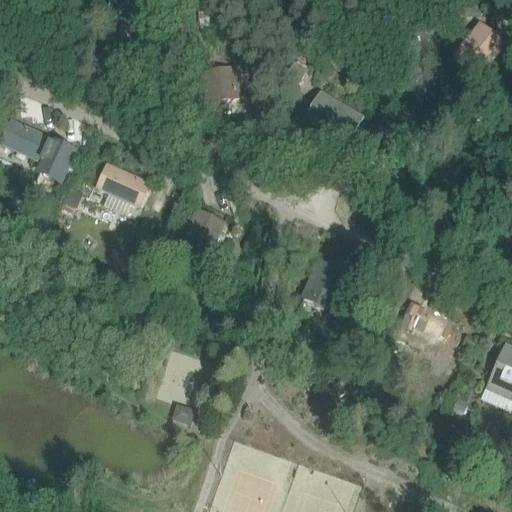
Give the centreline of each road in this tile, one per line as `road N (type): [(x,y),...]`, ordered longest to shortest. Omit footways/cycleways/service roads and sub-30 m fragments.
road 1 (residential): [(0,87),(282,214)]
road 2 (residential): [(511,90),(282,214)]
road 3 (residential): [(282,214),(511,317)]
road 4 (residential): [(252,390),(309,436),(460,511)]
road 5 (residential): [(282,214),(252,390)]
road 6 (residential): [(252,390),(226,433),(201,511)]
